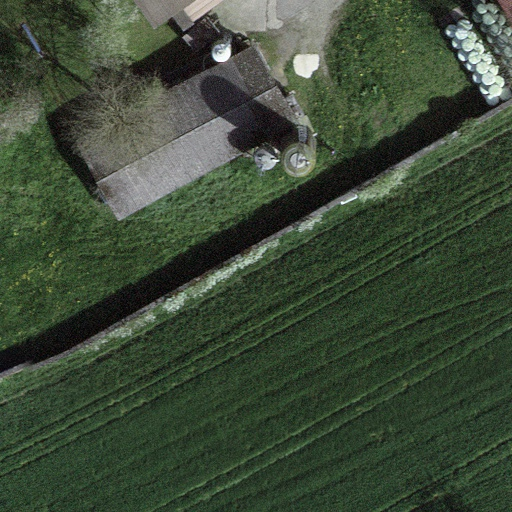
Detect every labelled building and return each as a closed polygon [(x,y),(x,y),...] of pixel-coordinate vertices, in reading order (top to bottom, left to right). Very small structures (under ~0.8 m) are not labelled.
[(142,0),(158,22),(189,0),(142,0)] [(226,52),(228,50),(230,47),(230,43),(230,40),(228,37),(225,35),(222,34),(219,34),(216,35),(213,36),(212,39),(211,42),(211,45),(212,48),(214,51),(216,52),(219,53),(223,53),(226,52)] [(253,48),(78,139),(117,215),(262,141),(293,125),(253,48)] [(310,156),(314,152),(316,147),(317,141),(316,135),(313,131),(309,127),(304,124),(298,124),(293,125),(288,128),(284,133),(281,139),(281,145),(284,151),(288,155),(293,158),(299,160),(305,159),(310,156)] [(259,143),(257,145),(256,149),(256,152),(258,156),(260,158),(263,160),(267,160),(270,160),(273,158),(275,155),(276,152),(277,149),(276,146),(274,143),(271,141),(268,140),(265,140),(262,141),(259,143)]
